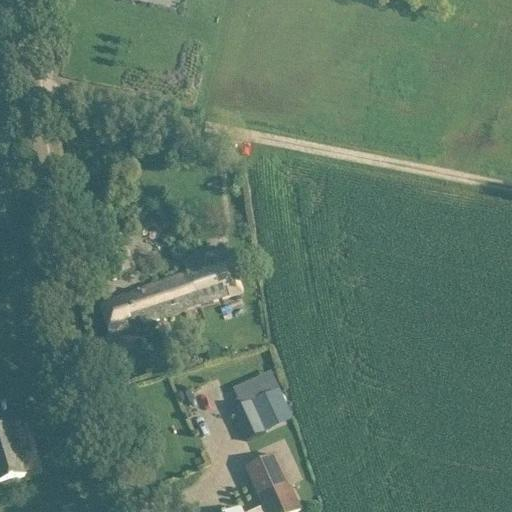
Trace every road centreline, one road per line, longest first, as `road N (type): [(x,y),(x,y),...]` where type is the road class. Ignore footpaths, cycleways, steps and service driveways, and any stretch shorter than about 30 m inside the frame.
road 1 (unclassified): [(136,511),(70,358),(23,0)]
road 2 (unknown): [(33,83),(511,186)]
